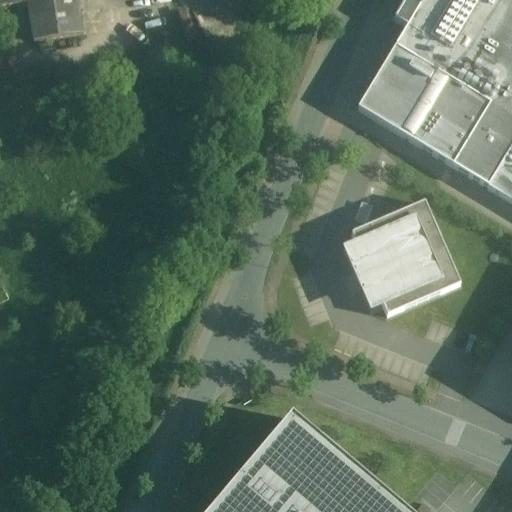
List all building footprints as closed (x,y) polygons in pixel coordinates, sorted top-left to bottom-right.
[(76,0),(0,0),(0,8),(28,5),(33,44),(82,37),(76,0)] [(511,0),(425,0),(407,31),(357,114),(511,206),(511,0)] [(407,0),(393,23),(407,31),(425,0),(407,0)] [(426,213),(424,207),(351,239),(358,255),(348,260),(369,309),(379,304),(386,321),(460,290),(449,266),(442,269),(440,265),(448,262),(436,235),(428,239),(426,234),(434,231),(427,213),(426,213)] [(393,511),(289,424),(213,511),(393,511)]
